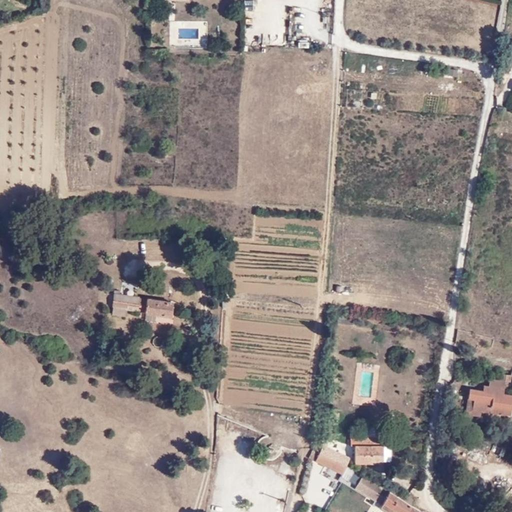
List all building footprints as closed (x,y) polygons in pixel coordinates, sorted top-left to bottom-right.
[(121,291),(133,292),(134,283),(122,282),(121,291)] [(171,313),(172,301),(114,293),(112,304),(146,309),(171,313)] [(474,410),(483,411),(511,415),(511,394),(506,394),(507,382),(507,381),(502,380),(492,379),(491,386),(485,385),(485,391),(472,389),(470,400),(476,400),(474,410)] [(476,400),(470,400),(468,415),(482,417),(483,411),(474,410),(476,400)] [(354,460),(383,461),(382,445),(382,439),(359,438),(359,443),(354,444),(354,460)] [(194,457),(205,458),(205,443),(195,443),(194,457)] [(323,445),(318,452),(345,464),(349,457),(323,445)] [(340,474),(345,464),(318,452),(313,449),(309,460),(340,474)] [(305,483),(322,489),(326,476),(314,471),(311,479),(307,478),(305,483)] [(421,511),(413,506),(389,491),(363,474),(354,488),(381,506),(383,503),(398,511),(421,511)] [(394,483),(389,491),(413,506),(414,500),(414,497),(394,483)] [(398,511),(383,503),(381,506),(379,508),(385,511),(398,511)]
